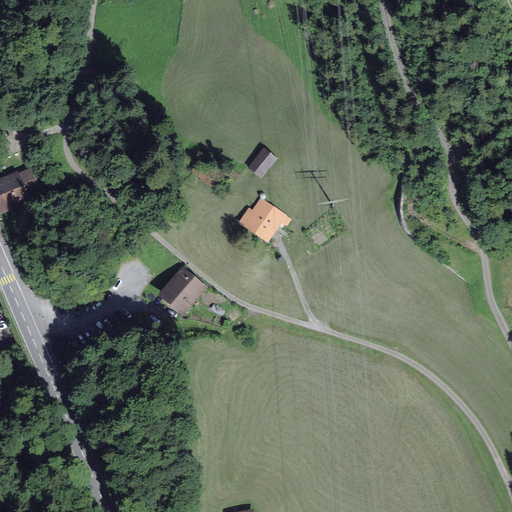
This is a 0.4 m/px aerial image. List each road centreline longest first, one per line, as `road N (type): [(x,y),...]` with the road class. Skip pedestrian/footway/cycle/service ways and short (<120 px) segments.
road 1 (track): [(511,346),(487,289),(484,255),(454,200),(450,151),(411,96),(381,0)]
road 2 (secondary): [(0,264),(107,511)]
